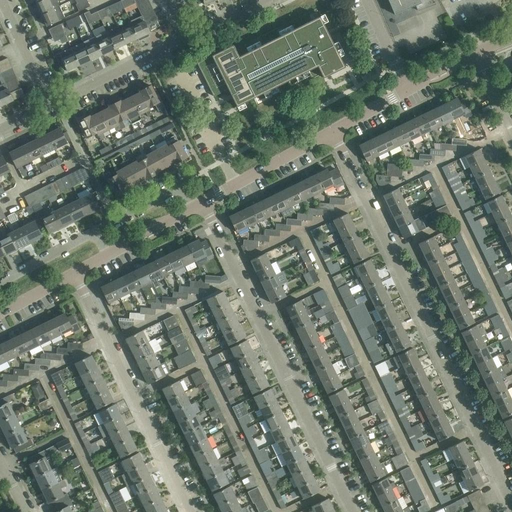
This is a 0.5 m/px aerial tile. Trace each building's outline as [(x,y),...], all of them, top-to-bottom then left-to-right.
[(56,0),(40,0),(36,2),(41,14),(59,6),(56,0)] [(79,11),(88,7),(90,6),(86,0),(75,0),(77,3),(75,4),(79,11)] [(388,0),(394,14),(417,5),(419,10),(433,4),(431,0),(388,0)] [(113,13),(124,8),(121,1),(109,6),(113,13)] [(138,6),(140,10),(151,5),(149,1),(138,6)] [(153,10),(151,5),(140,10),(142,15),(153,10)] [(59,6),(41,14),(47,26),(65,18),(59,6)] [(101,18),(113,13),(109,6),(98,11),(101,18)] [(156,15),(153,10),(142,15),(144,20),(156,15)] [(94,22),(101,18),(98,11),(91,14),(89,11),(84,13),(87,21),(93,18),(94,22)] [(146,37),(145,35),(161,28),(158,20),(146,25),(144,20),(142,15),(130,21),(131,23),(138,38),(139,40),(146,37)] [(144,20),(146,25),(158,20),(156,15),(144,20)] [(82,23),(79,16),(73,18),(76,26),(82,23)] [(233,45),(197,63),(214,96),(216,95),(228,89),(237,106),(243,103),(244,103),(253,98),(263,93),(276,87),(285,82),(295,77),(309,71),(318,66),(322,74),(324,78),(337,71),(345,67),(343,62),(340,57),(334,44),(327,31),(324,24),(320,17),(320,16),(294,30),(281,36),(262,46),(248,52),(239,57),(235,49),(233,45)] [(69,29),(76,26),(73,18),(66,22),(69,29)] [(131,23),(119,28),(126,44),(138,38),(131,23)] [(60,24),(49,29),(52,37),(64,32),(60,24)] [(126,44),(119,28),(118,26),(107,31),(115,49),(126,44)] [(103,54),(115,49),(107,31),(95,37),(103,54)] [(95,37),(84,42),(91,60),(103,54),(95,37)] [(79,65),(91,60),(84,42),(71,48),(79,65)] [(67,71),(79,65),(71,48),(55,55),(60,67),(65,65),(67,71)] [(0,68),(10,63),(7,58),(0,61),(0,68)] [(0,72),(0,73),(12,68),(10,63),(0,68),(0,72)] [(3,78),(14,73),(12,68),(0,73),(3,78)] [(5,83),(17,78),(14,73),(3,78),(5,83)] [(5,83),(5,84),(7,88),(8,88),(19,82),(17,78),(5,83)] [(21,88),(19,82),(8,88),(10,93),(21,88)] [(0,86),(0,102),(1,106),(25,95),(21,88),(10,93),(8,88),(7,88),(5,84),(0,86)] [(154,104),(158,111),(165,107),(161,100),(159,102),(151,85),(140,91),(148,107),(154,104)] [(152,115),(148,107),(140,91),(141,93),(135,96),(134,94),(130,96),(139,114),(145,111),(148,117),(152,115)] [(139,114),(130,96),(126,98),(127,99),(121,102),(120,101),(128,118),(131,124),(141,119),(139,114)] [(464,99),(458,101),(457,98),(446,103),(453,119),(455,124),(460,121),(458,117),(465,114),(466,117),(471,115),(464,99)] [(109,106),(110,108),(121,129),(125,127),(122,120),(128,118),(120,101),(109,106)] [(435,108),(443,125),(453,119),(446,103),(435,108)] [(103,109),(100,111),(108,129),(114,126),(117,131),(121,129),(110,108),(104,111),(103,109)] [(424,114),(432,130),(443,125),(435,108),(424,114)] [(89,116),(98,134),(108,129),(100,111),(96,113),(96,114),(90,117),(89,116)] [(413,119),(421,135),(432,130),(424,114),(413,119)] [(98,134),(89,116),(79,121),(87,138),(97,133),(98,134)] [(169,116),(156,122),(158,126),(171,120),(169,116)] [(403,124),(410,140),(421,135),(413,119),(403,124)] [(392,129),(399,145),(410,140),(403,124),(392,129)] [(60,128),(59,126),(51,130),(52,132),(47,134),(54,149),(67,143),(66,140),(69,139),(70,141),(71,141),(66,131),(63,133),(60,128)] [(399,145),(392,129),(381,134),(389,150),(399,145)] [(41,135),(34,139),(42,155),(54,149),(47,134),(42,137),(41,135)] [(389,150),(381,134),(370,140),(377,156),(389,150)] [(117,147),(127,142),(125,138),(115,143),(117,147)] [(28,144),(22,146),(29,161),(42,155),(34,139),(27,142),(28,144)] [(377,156),(370,140),(359,145),(367,161),(377,156)] [(167,145),(177,163),(187,157),(178,141),(168,146),(167,145)] [(157,150),(166,168),(170,166),(170,164),(176,161),(176,163),(177,163),(167,145),(157,150)] [(29,161),(22,146),(17,149),(16,147),(9,151),(10,152),(10,153),(17,167),(29,161)] [(479,149),(464,156),(470,167),(484,160),(479,149)] [(157,150),(147,156),(157,174),(156,172),(162,169),(163,170),(166,168),(157,150)] [(0,175),(10,171),(3,156),(2,156),(1,155),(0,155),(0,175)] [(147,179),(157,174),(147,156),(148,158),(138,163),(137,161),(147,179)] [(128,159),(124,161),(127,167),(136,184),(140,182),(140,181),(146,178),(147,179),(137,161),(131,165),(128,159)] [(470,167),(475,178),(489,171),(484,160),(470,167)] [(123,169),(117,172),(127,190),(126,188),(132,185),(133,186),(136,184),(127,167),(124,161),(120,164),(123,169)] [(452,162),(441,167),(446,178),(456,173),(457,173),(452,162)] [(90,178),(84,167),(71,173),(76,184),(90,178)] [(316,174),(323,190),(335,185),(327,169),(316,174)] [(475,178),(480,188),(494,182),(489,171),(475,178)] [(118,174),(112,177),(109,172),(102,176),(105,181),(108,180),(117,196),(127,190),(117,172),(118,174)] [(431,186),(436,183),(430,172),(421,177),(425,184),(429,182),(431,186)] [(71,173),(66,176),(71,187),(76,184),(71,173)] [(456,173),(446,178),(452,189),(461,184),(456,173)] [(305,179),(313,195),(323,190),(316,174),(305,179)] [(66,176),(60,179),(66,190),(71,187),(66,176)] [(391,177),(387,177),(376,176),(376,180),(379,187),(390,182),(391,177)] [(60,179),(55,181),(61,192),(66,190),(60,179)] [(294,185),(302,201),(313,195),(305,179),(294,185)] [(56,195),(61,192),(55,181),(50,183),(56,195)] [(494,182),(480,188),(485,199),(500,192),(494,182)] [(50,183),(40,189),(43,194),(47,192),(50,197),(56,195),(50,183)] [(436,197),(441,194),(436,183),(431,186),(433,191),(436,197)] [(461,184),(452,189),(457,199),(467,195),(461,184)] [(284,190),(291,206),(302,201),(294,185),(284,190)] [(383,195),(388,206),(403,199),(398,188),(383,195)] [(40,202),(48,198),(50,197),(47,192),(43,194),(40,189),(35,191),(40,202)] [(273,195),(280,211),(291,206),(284,190),(273,195)] [(35,191),(30,194),(35,205),(40,202),(35,191)] [(93,213),(92,211),(99,208),(92,193),(79,199),(87,216),(93,213)] [(24,196),(29,206),(30,207),(35,205),(30,194),(24,196)] [(441,207),(446,205),(441,194),(436,197),(441,207)] [(262,200),(269,217),(280,211),(273,195),(262,200)] [(467,195),(457,199),(462,210),(472,206),(467,195)] [(501,195),(487,202),(492,213),(506,206),(501,195)] [(436,197),(431,199),(437,210),(441,207),(436,197)] [(67,205),(74,220),(81,217),(82,219),(87,216),(79,199),(67,205)] [(388,206),(393,217),(408,210),(403,199),(388,206)] [(251,206),(259,222),(269,217),(262,200),(251,206)] [(67,223),(74,220),(67,205),(65,202),(58,205),(60,209),(54,211),(63,228),(68,225),(67,223)] [(319,202),(319,209),(323,210),(333,211),(334,204),(330,203),(319,202)] [(441,207),(446,218),(451,216),(446,205),(441,207)] [(240,211),(248,227),(259,222),(251,206),(240,211)] [(506,206),(492,213),(497,223),(511,216),(506,206)] [(309,208),(308,214),(312,215),(322,216),(323,210),(319,209),(309,208)] [(476,215),(473,209),(464,213),(469,224),(474,221),(472,217),(476,215)] [(393,217),(399,228),(413,221),(417,219),(414,213),(411,215),(408,210),(393,217)] [(63,228),(54,211),(42,217),(49,232),(56,229),(57,231),(63,228)] [(248,227),(240,211),(229,216),(237,232),(248,227)] [(298,213),(297,219),(301,220),(312,221),(312,215),(308,214),(298,213)] [(348,213),(333,220),(338,231),(353,224),(348,213)] [(511,217),(511,216),(497,223),(502,234),(511,229),(511,217)] [(474,221),(469,224),(474,235),(483,230),(478,219),(474,221)] [(35,242),(34,240),(41,236),(34,221),(22,228),(30,244),(35,242)] [(404,238),(418,231),(413,221),(399,228),(404,238)] [(358,235),(353,224),(338,231),(344,242),(358,235)] [(453,232),(456,238),(461,236),(456,225),(447,230),(449,234),(453,232)] [(319,226),(310,231),(315,242),(320,240),(317,234),(322,232),(319,226)] [(30,244),(22,228),(9,234),(17,248),(23,245),(24,247),(30,244)] [(266,229),(265,235),(269,236),(279,237),(280,231),(276,230),(266,229)] [(511,229),(502,234),(507,245),(511,242),(511,229)] [(483,230),(474,235),(479,245),(485,243),(483,239),(486,237),(483,230)] [(17,248),(9,234),(0,238),(0,245),(5,256),(10,254),(9,252),(17,248)] [(269,236),(265,235),(255,234),(254,239),(254,241),(258,241),(268,242),(269,236)] [(363,245),(358,235),(344,242),(349,252),(363,245)] [(423,254),(438,247),(433,236),(418,244),(423,254)] [(466,247),(461,236),(456,238),(458,242),(454,244),(457,251),(466,247)] [(296,245),(299,250),(303,248),(298,237),(289,242),(291,247),(296,245)] [(213,255),(206,241),(201,243),(199,239),(188,245),(195,261),(206,256),(207,257),(213,255)] [(258,247),(258,241),(254,241),(254,239),(243,239),(243,244),(247,252),(258,247)] [(325,250),(320,240),(315,242),(320,253),(325,250)] [(485,243),(479,245),(484,256),(494,252),(491,246),(487,248),(485,243)] [(188,245),(177,250),(184,266),(195,261),(188,245)] [(368,256),(363,245),(349,252),(354,263),(368,256)] [(423,254),(429,265),(443,258),(438,247),(423,254)] [(466,247),(457,251),(462,262),(471,257),(466,247)] [(299,250),(304,261),(309,258),(303,248),(299,250)] [(498,249),(494,252),(484,256),(490,267),(499,262),(497,258),(501,256),(498,249)] [(184,266),(177,250),(166,255),(173,271),(184,266)] [(330,261),(325,250),(320,253),(326,263),(330,261)] [(265,253),(251,260),(256,271),(270,264),(265,253)] [(166,255),(155,261),(163,277),(173,271),(166,255)] [(477,268),(471,257),(462,262),(467,273),(477,268)] [(304,261),(309,272),(314,269),(309,258),(304,261)] [(434,276),(449,269),(443,258),(429,265),(434,276)] [(355,266),(360,277),(375,270),(370,259),(355,266)] [(163,277),(155,261),(144,266),(152,282),(163,277)] [(333,267),(330,261),(326,263),(331,274),(340,270),(338,264),(333,267)] [(499,262),(490,267),(495,278),(504,273),(499,262)] [(270,264),(256,271),(261,282),(275,275),(270,264)] [(144,266),(133,271),(141,287),(152,282),(144,266)] [(477,268),(467,273),(472,284),(482,279),(477,268)] [(309,272),(314,283),(319,280),(314,269),(309,272)] [(434,276),(439,286),(454,279),(449,269),(434,276)] [(380,281),(375,270),(360,277),(356,279),(358,283),(362,281),(366,287),(380,281)] [(141,287),(133,271),(123,276),(130,292),(141,287)] [(332,277),(337,288),(347,283),(342,272),(332,277)] [(504,273),(495,278),(500,288),(505,286),(504,282),(508,280),(504,273)] [(461,284),(469,280),(466,274),(458,278),(461,284)] [(275,275),(261,282),(266,292),(281,285),(275,275)] [(123,276),(112,281),(120,297),(130,292),(123,276)] [(444,297),(459,290),(454,279),(439,286),(444,297)] [(487,290),(482,279),(472,284),(478,294),(481,293),(487,290)] [(120,297),(112,281),(101,287),(109,303),(120,297)] [(366,287),(371,298),(385,291),(380,281),(366,287)] [(347,283),(337,288),(339,292),(349,288),(347,283)] [(505,299),(511,295),(511,289),(509,284),(505,286),(500,288),(505,299)] [(281,285),(266,292),(272,303),(286,296),(281,285)] [(318,291),(323,302),(329,300),(323,289),(318,291)] [(444,297),(449,308),(464,301),(459,290),(444,297)] [(486,303),(492,300),(487,290),(481,293),(486,303)] [(206,299),(212,311),(228,303),(223,291),(206,299)] [(390,302),(385,291),(371,298),(376,309),(390,302)] [(342,299),(348,309),(357,305),(352,294),(342,299)] [(286,307),(291,318),(305,311),(300,300),(286,307)] [(323,302),(329,313),(334,310),(329,300),(323,302)] [(492,300),(486,303),(483,305),(488,316),(497,311),(492,300)] [(449,308),(455,319),(469,312),(464,301),(449,308)] [(376,309),(381,320),(396,313),(390,302),(376,309)] [(234,314),(228,303),(212,311),(217,322),(234,314)] [(362,315),(357,305),(348,309),(353,320),(362,315)] [(184,310),(190,321),(194,319),(188,308),(184,310)] [(329,313),(334,324),(339,321),(334,310),(329,313)] [(291,318),(296,329),(311,322),(305,311),(291,318)] [(460,329),(475,322),(469,312),(455,319),(460,329)] [(54,318),(62,334),(72,329),(74,332),(80,329),(73,315),(67,318),(65,313),(54,318)] [(130,313),(130,318),(134,320),(144,321),(145,314),(140,313),(130,313)] [(401,324),(396,313),(381,320),(386,331),(401,324)] [(217,322),(223,334),(240,326),(234,314),(217,322)] [(499,314),(490,318),(495,329),(498,328),(504,325),(499,314)] [(168,332),(175,329),(179,327),(173,315),(162,321),(168,332)] [(353,320),(358,331),(367,326),(362,315),(353,320)] [(54,318),(43,323),(51,339),(62,334),(54,318)] [(134,325),(134,320),(130,318),(119,318),(118,323),(122,330),(134,325)] [(199,331),(194,319),(190,321),(195,333),(199,331)] [(344,332),(339,321),(334,324),(339,334),(344,332)] [(311,322),(296,329),(301,339),(316,332),(311,322)] [(40,345),(51,339),(43,323),(32,329),(40,345)] [(386,331),(391,341),(406,334),(401,324),(386,331)] [(476,325),(461,332),(466,343),(481,336),(476,325)] [(498,328),(503,338),(509,336),(504,325),(498,328)] [(245,337),(240,326),(223,334),(228,345),(245,337)] [(370,332),(367,326),(358,331),(363,342),(373,337),(378,334),(375,329),(370,332)] [(180,340),(181,342),(185,340),(179,327),(175,329),(168,332),(173,344),(180,340)] [(32,329),(22,334),(29,350),(40,345),(32,329)] [(132,350),(147,342),(141,331),(126,338),(132,350)] [(195,333),(201,344),(205,342),(199,331),(195,333)] [(301,339),(307,350),(321,343),(316,332),(301,339)] [(339,334),(344,345),(349,343),(344,332),(339,334)] [(18,355),(29,350),(22,334),(11,339),(18,355)] [(411,345),(406,334),(391,341),(397,352),(411,345)] [(481,336),(466,343),(471,354),(486,347),(483,341),(486,340),(483,335),(481,336)] [(506,343),(509,349),(511,347),(511,341),(509,336),(503,338),(500,340),(503,345),(506,343)] [(363,342),(368,352),(378,348),(373,337),(363,342)] [(0,344),(4,352),(8,360),(18,355),(11,339),(0,344)] [(236,359),(252,351),(246,340),(230,348),(236,359)] [(153,354),(147,342),(132,350),(137,361),(153,354)] [(211,354),(205,342),(201,344),(206,356),(211,354)] [(307,350),(311,360),(325,353),(325,352),(321,343),(307,350)] [(344,345),(349,355),(354,352),(349,343),(344,345)] [(477,365),(491,358),(486,347),(471,354),(477,365)] [(378,348),(368,352),(373,363),(383,358),(378,348)] [(403,366),(418,359),(412,348),(398,355),(403,366)] [(191,352),(190,349),(180,354),(177,356),(180,361),(176,363),(179,369),(196,361),(191,352)] [(252,351),(236,359),(241,371),(258,363),(252,351)] [(354,366),(359,363),(354,352),(349,355),(354,366)] [(311,360),(317,371),(330,364),(325,353),(311,360)] [(158,365),(153,354),(137,361),(143,372),(158,365)] [(213,370),(218,368),(215,363),(220,361),(217,354),(208,359),(213,370)] [(97,366),(91,355),(75,363),(80,374),(97,366)] [(496,369),(491,358),(477,365),(482,376),(496,369)] [(375,366),(380,377),(385,375),(390,373),(388,369),(394,366),(390,359),(375,366)] [(409,377),(423,370),(418,359),(403,366),(409,377)] [(258,363),(241,371),(247,382),(263,374),(258,363)] [(356,379),(365,375),(359,363),(354,366),(357,371),(353,373),(356,379)] [(317,371),(322,381),(336,375),(330,364),(317,371)] [(148,384),(155,381),(164,377),(158,365),(143,372),(148,384)] [(86,386),(102,378),(97,366),(80,374),(86,386)] [(223,380),(218,368),(213,370),(219,382),(223,380)] [(487,386),(502,379),(496,369),(482,376),(487,386)] [(56,386),(60,384),(66,381),(60,370),(51,375),(56,386)] [(190,375),(196,386),(201,384),(206,382),(200,370),(190,375)] [(414,388),(428,381),(423,370),(409,377),(414,388)] [(263,374),(247,382),(252,394),(269,386),(263,374)] [(336,375),(322,381),(327,393),(341,386),(336,375)] [(380,377),(385,388),(391,386),(385,375),(380,377)] [(92,398),(108,390),(102,378),(86,386),(92,398)] [(361,380),(367,392),(372,389),(366,378),(361,380)] [(507,390),(502,379),(487,386),(492,397),(507,390)] [(229,391),(223,380),(219,382),(224,393),(229,391)] [(168,400),(184,392),(178,381),(162,388),(168,400)] [(419,398),(433,391),(428,381),(414,388),(419,398)] [(211,393),(206,382),(201,384),(207,395),(211,393)] [(45,396),(38,383),(31,387),(37,400),(45,396)] [(66,396),(60,384),(56,386),(62,398),(66,396)] [(385,388),(391,399),(396,396),(391,386),(385,388)] [(229,391),(224,393),(230,405),(234,402),(232,399),(238,396),(234,388),(229,391)] [(254,396),(260,408),(276,400),(273,395),(276,394),(273,388),(271,389),(270,388),(254,396)] [(334,407),(348,401),(343,389),(329,396),(334,407)] [(377,400),(372,389),(367,392),(372,402),(377,400)] [(113,401),(108,390),(92,398),(97,409),(113,401)] [(507,390),(492,397),(497,408),(511,401),(507,390)] [(424,409),(438,402),(433,391),(419,398),(424,409)] [(189,404),(184,392),(168,400),(173,411),(189,404)] [(207,409),(213,406),(217,404),(211,393),(207,395),(209,399),(203,401),(207,409)] [(0,422),(15,415),(9,403),(12,401),(9,395),(0,399),(0,422)] [(68,410),(72,408),(66,396),(62,398),(68,410)] [(391,399),(396,409),(401,407),(396,396),(391,399)] [(52,406),(49,398),(38,404),(41,411),(52,406)] [(276,400),(260,408),(265,419),(281,412),(276,400)] [(377,413),(382,411),(377,400),(372,402),(367,405),(372,415),(377,413)] [(353,411),(348,401),(334,407),(340,418),(353,411)] [(511,413),(511,401),(497,408),(502,418),(511,413)] [(236,405),(231,407),(237,419),(241,417),(247,414),(242,402),(236,405)] [(429,420),(443,413),(438,402),(424,409),(429,420)] [(115,404),(98,412),(104,423),(120,415),(115,404)] [(179,423),(195,415),(189,404),(173,411),(179,423)] [(222,416),(217,404),(213,406),(218,418),(222,416)] [(396,409),(401,420),(406,418),(401,407),(396,409)] [(77,418),(72,408),(68,410),(73,420),(77,418)] [(345,429),(358,422),(353,411),(340,418),(345,429)] [(387,421),(382,411),(377,413),(382,424),(387,421)] [(281,412),(265,419),(271,431),(287,423),(281,412)] [(434,430),(449,423),(443,413),(429,420),(434,430)] [(250,422),(247,414),(241,417),(237,419),(243,430),(247,428),(245,425),(250,422)] [(4,436),(5,435),(21,428),(15,415),(0,422),(0,424),(5,434),(3,435),(4,436)] [(104,423),(110,434),(126,427),(120,415),(104,423)] [(200,427),(195,415),(179,423),(185,434),(200,427)] [(218,418),(224,429),(228,427),(222,416),(218,418)] [(401,420),(406,431),(411,428),(406,418),(401,420)] [(74,423),(80,435),(84,433),(78,421),(74,423)] [(382,424),(387,434),(393,432),(387,421),(382,424)] [(364,433),(358,422),(345,429),(350,439),(364,433)] [(287,423),(271,431),(276,442),(292,434),(287,423)] [(439,441),(454,434),(449,423),(434,430),(439,441)] [(418,425),(411,428),(406,431),(411,441),(420,437),(423,436),(418,425)] [(243,430),(248,442),(252,440),(251,436),(256,434),(252,426),(247,428),(243,430)] [(110,434),(115,446),(131,438),(126,427),(110,434)] [(190,446),(206,438),(200,427),(185,434),(190,446)] [(233,438),(228,427),(224,429),(229,440),(233,438)] [(16,453),(33,445),(30,438),(27,440),(21,428),(5,435),(11,447),(10,448),(10,449),(15,446),(17,452),(16,452),(16,453)] [(398,442),(393,432),(387,434),(393,445),(398,442)] [(80,435),(85,446),(89,444),(84,433),(80,435)] [(355,450),(369,443),(364,433),(350,439),(355,450)] [(292,434),(276,442),(282,453),(298,445),(292,434)] [(420,437),(411,441),(416,452),(425,448),(420,437)] [(131,438),(115,446),(121,457),(137,450),(131,438)] [(211,449),(206,438),(190,446),(196,457),(211,449)] [(229,440),(235,452),(239,450),(233,438),(229,440)] [(68,439),(56,444),(60,450),(60,451),(72,446),(68,439)] [(258,451),(252,440),(248,442),(254,453),(258,451)] [(85,446),(91,458),(95,456),(93,452),(99,449),(95,441),(89,444),(85,446)] [(448,448),(453,459),(468,452),(462,441),(448,448)] [(393,445),(398,455),(403,453),(398,442),(393,445)] [(374,454),(369,443),(355,450),(360,461),(374,454)] [(56,444),(45,449),(48,456),(60,450),(56,444)] [(298,445),(282,453),(287,465),(304,457),(298,445)] [(259,464),(264,462),(270,459),(264,448),(258,451),(254,453),(259,464)] [(45,458),(48,456),(45,449),(28,458),(29,458),(30,457),(33,463),(30,464),(35,476),(34,477),(34,478),(36,477),(51,470),(45,458)] [(201,468),(217,461),(211,449),(196,457),(201,468)] [(244,461),(239,450),(235,452),(237,456),(231,458),(235,466),(240,463),(244,461)] [(122,460),(128,471),(144,463),(138,452),(122,460)] [(453,459),(458,469),(473,462),(468,452),(453,459)] [(403,453),(398,455),(391,459),(397,469),(408,464),(403,453)] [(365,471),(379,464),(374,454),(360,461),(365,471)] [(100,467),(95,456),(91,458),(97,469),(100,467)] [(81,465),(77,457),(71,460),(74,468),(81,465)] [(223,457),(217,461),(201,468),(207,480),(223,472),(219,465),(226,462),(223,457)] [(304,457),(287,465),(293,476),(309,468),(304,457)] [(425,472),(431,470),(425,459),(420,461),(425,472)] [(236,470),(240,478),(250,473),(244,461),(240,463),(243,467),(236,470)] [(269,474),(264,462),(259,464),(265,476),(269,474)] [(458,469),(463,480),(478,473),(473,462),(458,469)] [(144,463),(128,471),(133,483),(150,475),(144,463)] [(383,463),(379,464),(365,471),(370,482),(384,475),(388,473),(383,463)] [(405,482),(415,477),(409,466),(399,471),(405,482)] [(103,483),(107,481),(114,478),(109,467),(98,472),(103,483)] [(293,476),(298,488),(315,480),(309,468),(293,476)] [(57,482),(51,470),(36,477),(42,489),(40,490),(57,482)] [(433,475),(431,470),(425,472),(426,473),(431,483),(440,478),(437,473),(433,475)] [(212,491),(228,483),(223,472),(207,480),(212,491)] [(478,473),(463,480),(469,491),(483,484),(478,473)] [(265,476),(270,487),(275,485),(269,474),(265,476)] [(133,483),(139,494),(155,486),(150,475),(133,483)] [(248,491),(253,489),(257,487),(251,475),(247,477),(249,481),(244,484),(248,491)] [(410,493),(420,488),(415,477),(405,482),(410,493)] [(377,495),(391,489),(386,478),(372,484),(377,495)] [(431,483),(436,493),(441,491),(439,486),(443,484),(440,478),(431,483)] [(315,480),(298,488),(304,499),(320,491),(315,480)] [(103,483),(109,495),(113,493),(107,481),(103,483)] [(63,495),(57,482),(40,490),(40,491),(42,490),(48,502),(46,502),(47,503),(51,501),(54,506),(52,507),(69,499),(67,493),(63,495)] [(270,487),(276,498),(280,496),(275,485),(270,487)] [(139,494),(144,506),(161,498),(155,486),(139,494)] [(219,505),(235,497),(230,486),(214,494),(219,505)] [(263,498),(257,487),(253,489),(248,491),(247,492),(253,503),(263,498)] [(415,503),(425,498),(420,488),(410,493),(415,503)] [(396,499),(391,489),(377,495),(382,506),(396,499)] [(109,495),(115,506),(124,502),(125,501),(119,490),(113,493),(109,495)] [(479,490),(467,496),(469,501),(482,495),(479,490)] [(443,496),(441,491),(436,493),(441,505),(451,500),(448,494),(443,496)] [(470,501),(472,506),(484,500),(482,495),(469,501),(470,501)] [(286,508),(280,496),(276,498),(282,510),(286,508)] [(234,511),(241,509),(235,497),(219,505),(222,511),(220,511),(219,511),(234,511)] [(160,511),(166,509),(161,498),(144,506),(147,511),(160,511)] [(312,506),(314,511),(326,511),(333,508),(328,498),(312,506)] [(419,511),(425,511),(430,509),(425,498),(415,503),(419,511)] [(72,505),(69,499),(52,507),(54,507),(57,511),(55,511),(71,511),(69,507),(72,505)] [(385,511),(396,511),(401,510),(396,499),(382,506),(385,511)] [(92,503),(95,509),(101,506),(98,500),(92,503)] [(474,509),(474,511),(486,505),(484,500),(472,506),(474,509)] [(128,511),(124,502),(115,506),(117,511),(128,511)] [(455,502),(446,506),(448,511),(453,511),(459,509),(458,507),(455,502)]
